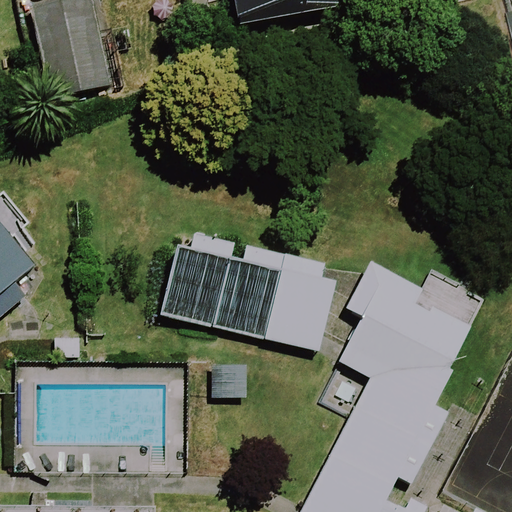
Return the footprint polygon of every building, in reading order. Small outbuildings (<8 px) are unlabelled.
[(229,0),(236,31),(300,18),(327,13),(324,0),(229,0)] [(104,91),(80,2),(24,18),(48,106),(104,91)] [(0,288),(27,267),(0,234),(0,288)] [(328,283),(164,246),(148,317),(312,354),(328,283)] [(493,511),(480,505),(476,511),(465,511),(446,502),(440,511),(426,511),(432,503),(414,494),(409,504),(403,501),(402,504),(390,498),(402,475),(414,481),(451,409),(439,402),(458,367),(453,364),(474,324),(436,304),(434,308),(418,300),(426,285),(374,259),(350,306),(365,314),(342,359),(372,375),(301,511),(493,511)] [(239,371),(204,371),(204,404),(239,404),(239,371)]
